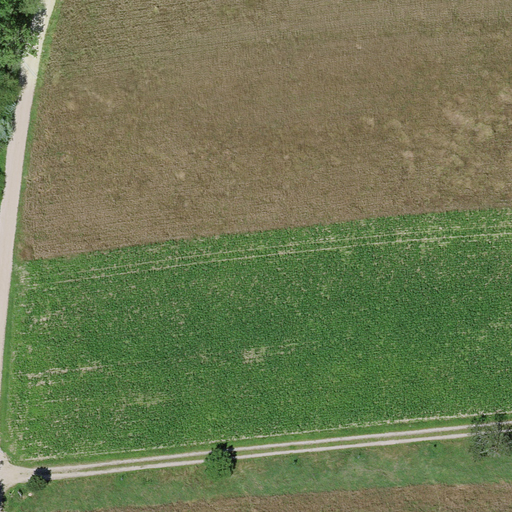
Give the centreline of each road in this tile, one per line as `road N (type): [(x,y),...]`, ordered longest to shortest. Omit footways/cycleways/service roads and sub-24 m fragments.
road 1 (track): [(511,420),(0,480)]
road 2 (track): [(48,0),(33,45),(0,306)]
